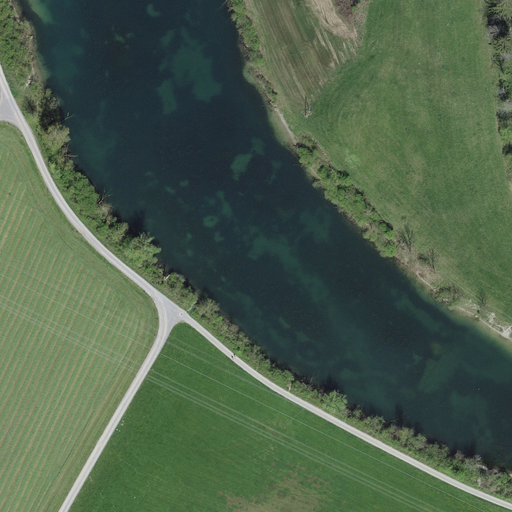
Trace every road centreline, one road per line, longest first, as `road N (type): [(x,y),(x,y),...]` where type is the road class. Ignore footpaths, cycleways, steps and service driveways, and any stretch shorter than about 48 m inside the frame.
road 1 (track): [(511,506),(373,441),(251,371),(82,230),(14,108)]
road 2 (track): [(63,511),(176,309)]
